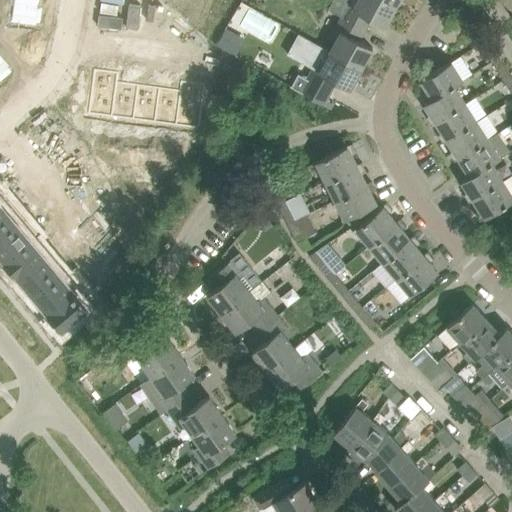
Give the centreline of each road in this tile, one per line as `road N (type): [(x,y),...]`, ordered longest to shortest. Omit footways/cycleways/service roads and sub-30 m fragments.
road 1 (residential): [(383,122),(292,140),(250,162),(203,206),(171,263),(181,311),(232,375),(371,511)]
road 2 (residential): [(511,298),(472,266),(408,187),(383,122)]
road 3 (residential): [(0,118),(60,69),(72,0)]
road 4 (residential): [(383,122),(394,73),(440,0)]
road 5 (residential): [(123,511),(46,401)]
